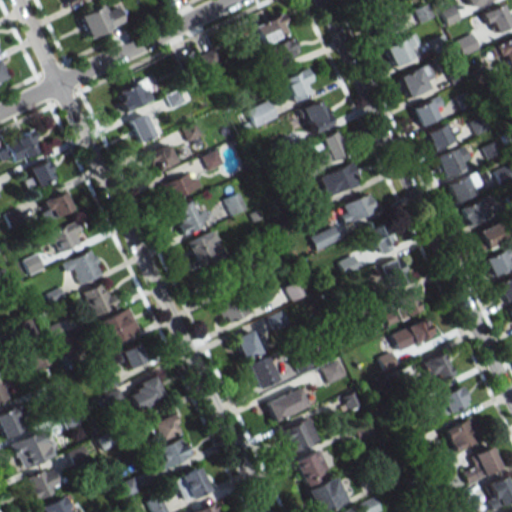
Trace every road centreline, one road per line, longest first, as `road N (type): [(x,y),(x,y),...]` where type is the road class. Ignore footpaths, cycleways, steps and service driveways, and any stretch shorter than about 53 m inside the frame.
road 1 (residential): [(262,511),(16,0)]
road 2 (residential): [(511,408),(314,0)]
road 3 (residential): [(0,111),(238,0)]
